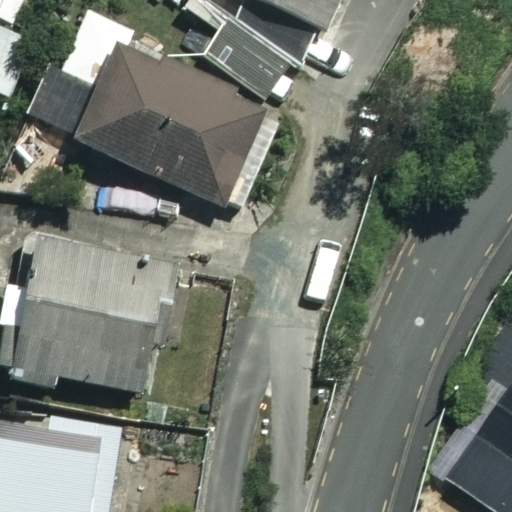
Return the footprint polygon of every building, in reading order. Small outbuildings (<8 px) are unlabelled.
[(332,0),(188,0),(179,22),(214,37),(199,72),(268,101),(295,35),(314,43),(332,0)] [(125,36),(78,17),(30,136),(214,211),(256,108),(118,52),(125,36)] [(12,300),(0,297),(0,381),(53,393),(55,383),(132,399),(159,273),(24,244),(12,300)] [(511,511),(511,386),(446,485),(486,511),(511,511)] [(0,511),(100,511),(112,432),(0,416),(0,511)]
